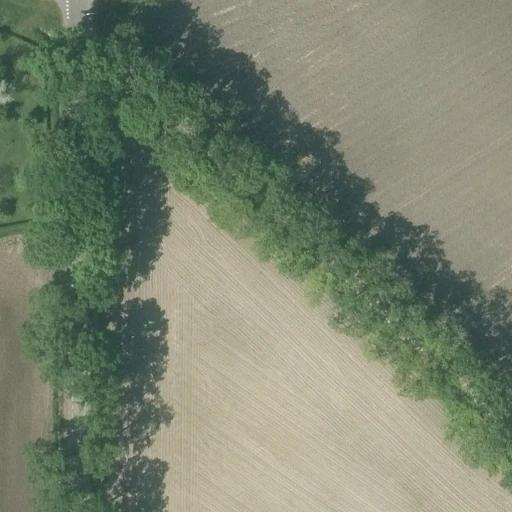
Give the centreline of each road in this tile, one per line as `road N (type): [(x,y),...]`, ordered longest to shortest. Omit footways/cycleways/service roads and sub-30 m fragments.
road 1 (track): [(78,26),(511,429)]
road 2 (unclassified): [(78,511),(78,0)]
